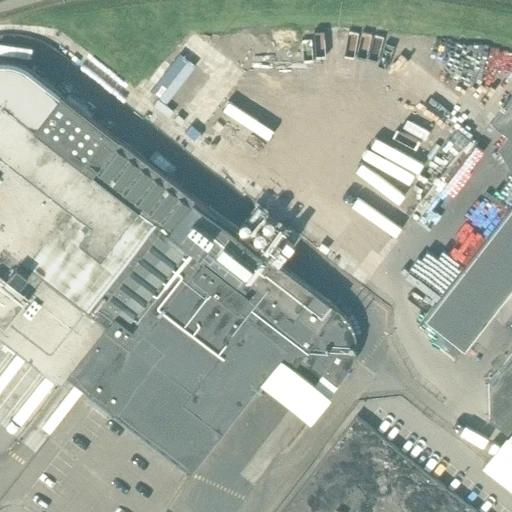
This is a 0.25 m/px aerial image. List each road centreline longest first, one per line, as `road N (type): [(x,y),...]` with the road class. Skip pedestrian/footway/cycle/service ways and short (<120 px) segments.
road 1 (unknown): [(511,490),(394,403)]
road 2 (unknown): [(22,511),(15,494),(87,398)]
